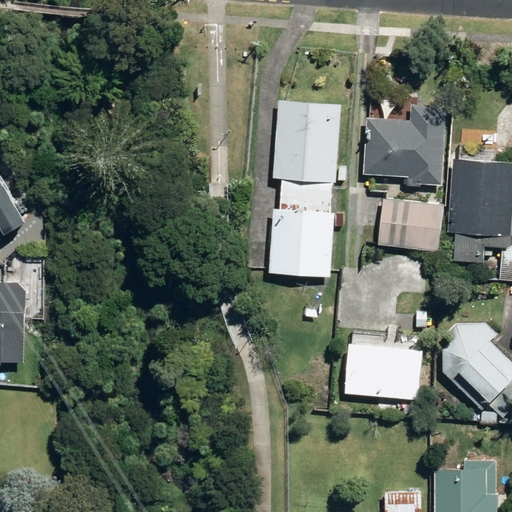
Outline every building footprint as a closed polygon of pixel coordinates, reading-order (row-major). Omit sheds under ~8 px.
[(334,195),(336,178),(346,179),(347,166),(341,165),(345,101),(282,96),(277,176),(286,176),(285,192),(334,195)] [(411,182),(425,183),(425,182),(447,183),(452,102),(416,100),(415,117),(372,114),(368,171),(411,174),(411,182)] [(460,257),(488,259),(489,243),(511,243),(511,157),(459,155),(454,228),(462,229),(460,257)] [(0,240),(26,225),(0,183),(0,240)] [(343,210),(333,210),(334,195),(285,192),(283,207),(277,206),(273,271),(335,275),(338,224),(343,225),(343,210)] [(383,242),(442,249),(447,203),(388,196),(383,242)] [(399,271),(432,274),(433,255),(401,252),(399,271)] [(0,363),(23,364),(26,284),(0,282),(0,363)] [(461,319),(449,332),(456,338),(436,360),(488,409),(495,401),(510,415),(511,412),(511,353),(496,338),(502,331),(490,321),(461,319)] [(350,390),(424,397),(429,348),(355,340),(350,390)] [(482,418),(498,419),(499,410),(483,409),(482,418)] [(466,471),(436,470),(435,511),(495,511),(496,461),(466,461),(466,471)] [(389,490),(389,511),(426,511),(426,490),(389,490)]
